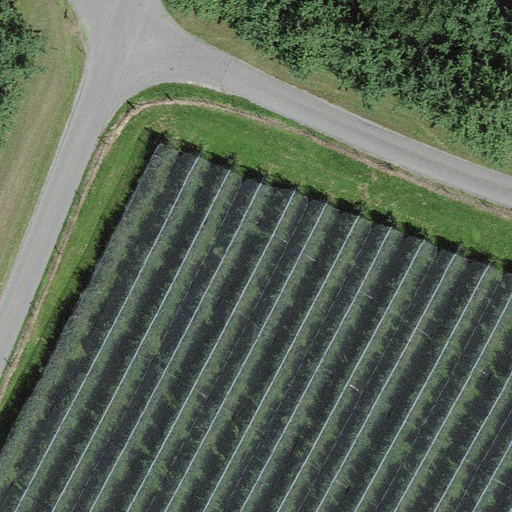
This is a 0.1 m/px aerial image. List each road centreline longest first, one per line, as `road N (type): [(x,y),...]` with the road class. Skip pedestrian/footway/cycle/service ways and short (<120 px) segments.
road 1 (unclassified): [(125,13),(199,65),(511,195)]
road 2 (residential): [(0,346),(96,110),(125,13)]
